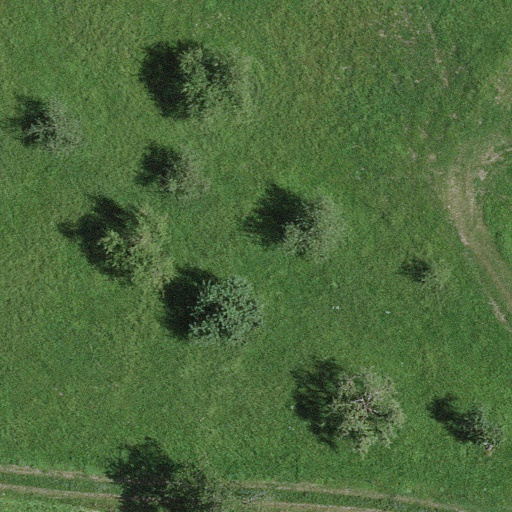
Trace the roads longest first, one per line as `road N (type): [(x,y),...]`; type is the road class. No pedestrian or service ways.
road 1 (track): [(0,482),(392,511)]
road 2 (track): [(511,292),(466,225),(461,172),(492,133),(511,131)]
